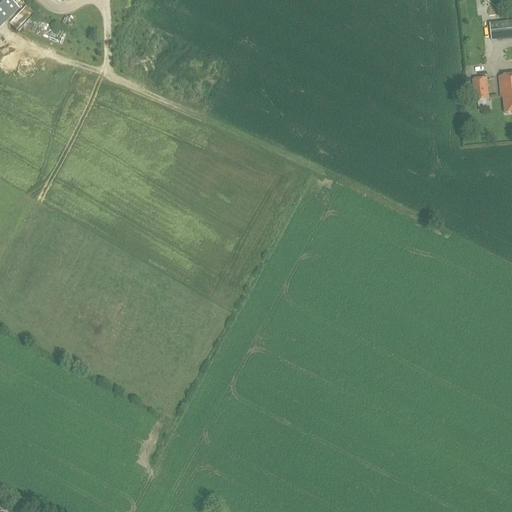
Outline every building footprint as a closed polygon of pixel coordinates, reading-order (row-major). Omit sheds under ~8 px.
[(0,0),(0,27),(19,9),(10,0),(0,0)] [(10,20),(14,25),(26,15),(31,20),(38,14),(32,8),(31,8),(28,4),(10,20)] [(511,39),(511,21),(492,25),(495,42),(511,39)] [(42,36),(46,32),(40,27),(36,31),(42,36)] [(504,98),(505,113),(511,112),(511,75),(499,77),(501,98),(504,98)] [(472,81),(474,101),(490,100),(488,80),(472,81)]
